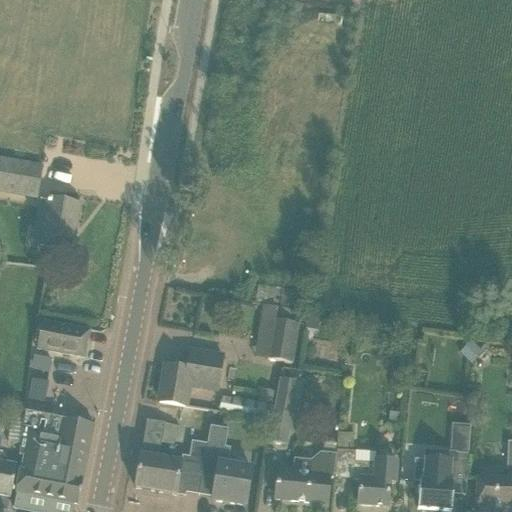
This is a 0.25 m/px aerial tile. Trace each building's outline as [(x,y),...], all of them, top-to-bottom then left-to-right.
[(42,168),(0,161),(0,193),(37,200),(42,168)] [(39,246),(50,247),(70,251),(78,206),(47,200),(44,213),(40,213),(37,228),(43,228),(39,246)] [(271,321),(264,361),(293,365),(299,326),(271,321)] [(36,350),(64,355),(83,359),(89,331),(41,322),(36,350)] [(459,353),(471,364),(481,352),(469,341),(459,353)] [(217,394),(223,357),(189,351),(186,371),(165,367),(159,403),(184,408),(187,390),(217,394)] [(31,354),(30,370),(44,371),(45,355),(31,354)] [(32,379),(27,401),(44,404),(48,382),(32,379)] [(274,407),(271,423),(267,443),(288,446),(299,384),(278,381),(274,406),(274,407)] [(218,414),(271,423),(274,407),(274,406),(231,399),(221,397),(218,414)] [(16,493),(13,509),(27,511),(71,511),(73,505),(77,505),(93,426),(47,417),(25,412),(19,454),(22,454),(20,467),(18,473),(14,493),(16,493)] [(399,414),(388,413),(388,422),(399,423),(399,414)] [(157,459),(163,424),(145,421),(134,489),(175,496),(184,497),(188,475),(201,477),(206,446),(191,443),(189,458),(181,457),(180,463),(157,459)] [(467,455),(469,427),(448,426),(446,455),(455,455),(467,456),(467,455)] [(209,427),(206,446),(201,477),(215,480),(211,501),(244,507),(250,469),(227,465),(229,449),(224,448),(227,430),(209,427)] [(477,507),(476,511),(503,511),(504,509),(511,508),(511,442),(507,442),(506,479),(478,479),(477,507)] [(323,444),(322,454),(335,455),(336,445),(323,444)] [(387,508),(389,484),(394,485),(395,463),(374,461),(374,464),(354,463),(354,452),(339,452),(337,480),(358,481),(356,505),(387,508)] [(328,483),(329,478),(333,478),(335,455),(322,454),(319,453),(310,460),(308,476),(276,473),(275,478),(273,501),(307,503),(307,501),(326,503),(328,483)] [(412,482),(418,483),(416,510),(445,511),(449,511),(452,485),(465,486),(468,455),(467,455),(467,456),(455,455),(455,463),(413,460),(412,482)] [(0,496),(10,498),(15,466),(2,464),(4,457),(0,456),(0,496)]
